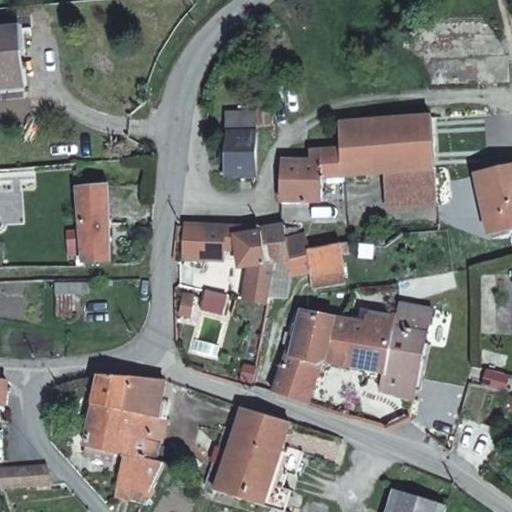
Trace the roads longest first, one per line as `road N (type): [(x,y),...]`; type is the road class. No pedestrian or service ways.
road 1 (unclassified): [(156,358),(447,463),(510,511)]
road 2 (residential): [(243,0),(230,7),(175,105),(178,206),(153,253),(156,358)]
road 3 (residential): [(37,373),(35,444),(100,511)]
